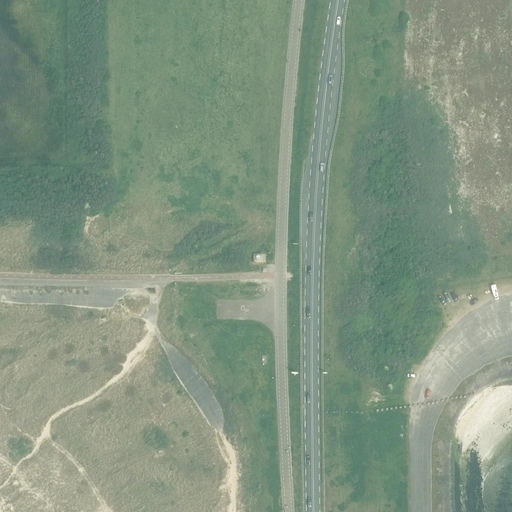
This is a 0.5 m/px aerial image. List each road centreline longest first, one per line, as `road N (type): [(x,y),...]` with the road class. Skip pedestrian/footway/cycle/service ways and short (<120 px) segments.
road 1 (primary): [(313,511),(313,216),(337,0)]
road 2 (unclassified): [(287,511),(280,275),(298,0)]
road 3 (unclassified): [(511,314),(456,340),(428,376),(427,400)]
